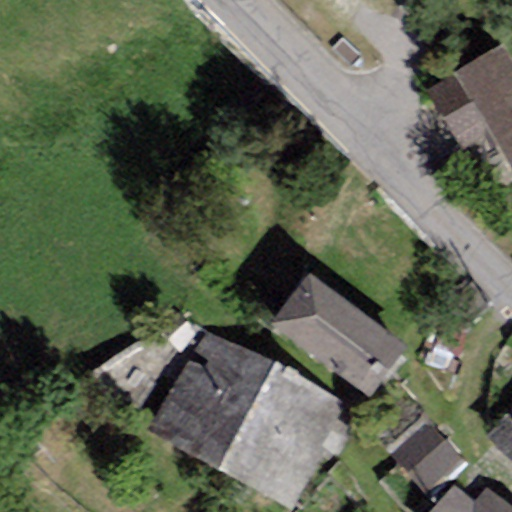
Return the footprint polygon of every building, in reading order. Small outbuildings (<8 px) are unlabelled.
[(511,175),(511,64),(502,48),(430,90),(463,147),(476,139),(501,182),(511,175)] [(308,273),(270,323),(369,398),(406,348),(308,273)] [(216,469),(274,362),(206,325),(147,432),(216,469)] [(348,401),(274,362),(216,469),(290,510),(348,401)] [(511,414),(488,440),(511,463),(511,414)] [(424,418),(386,451),(423,493),(461,462),(424,418)] [(511,511),(485,491),(474,505),(454,487),(429,511),(511,511)]
